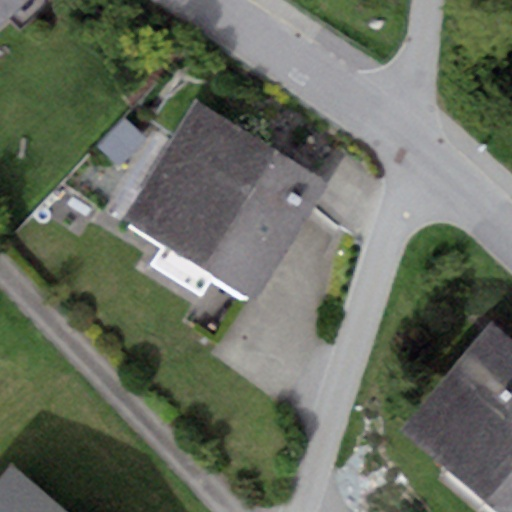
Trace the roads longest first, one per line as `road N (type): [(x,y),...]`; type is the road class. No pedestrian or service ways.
road 1 (residential): [(301,511),(405,198),(412,144)]
road 2 (residential): [(412,144),(207,0)]
road 3 (residential): [(412,144),(429,0)]
road 4 (residential): [(511,234),(412,144)]
